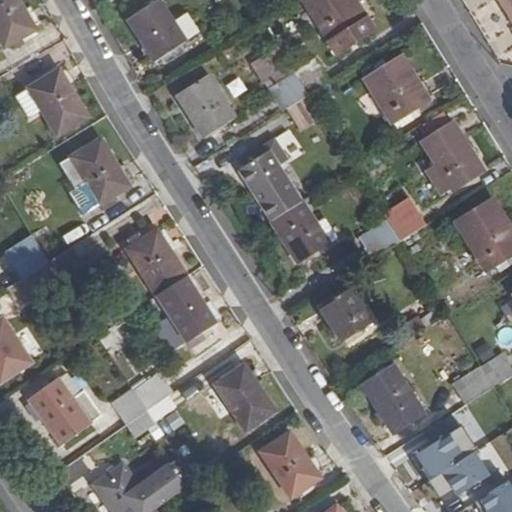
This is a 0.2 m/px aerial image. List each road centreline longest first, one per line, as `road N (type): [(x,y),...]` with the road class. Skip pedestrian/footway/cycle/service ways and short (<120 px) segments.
road 1 (residential): [(70,0),(331,422),(399,511)]
road 2 (residential): [(429,0),(511,133)]
